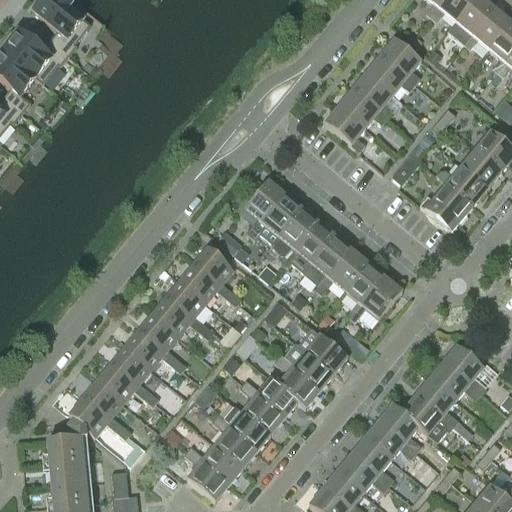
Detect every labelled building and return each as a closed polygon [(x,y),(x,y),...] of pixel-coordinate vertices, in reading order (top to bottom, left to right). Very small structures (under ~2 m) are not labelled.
[(51,0),(44,0),(31,16),(55,37),(48,46),(67,62),(75,51),(73,50),(89,31),(67,13),(69,11),(57,1),(55,3),(51,0)] [(428,23),(447,0),(421,0),(430,7),(423,18),(428,23)] [(474,0),(447,0),(428,23),(432,26),(442,18),(453,26),(474,0)] [(492,14),(475,0),(474,0),(453,26),(445,36),(456,46),(462,51),(492,14)] [(509,28),(492,14),(462,51),(466,54),(475,45),(487,55),(509,28)] [(511,57),(511,30),(509,28),(487,55),(496,62),(488,73),(494,79),(511,57)] [(9,36),(0,46),(0,49),(2,51),(0,53),(0,54),(34,83),(41,89),(56,70),(58,72),(67,62),(48,46),(40,55),(15,35),(12,39),(9,36)] [(377,63),(411,91),(417,84),(409,77),(417,67),(391,46),(377,63)] [(0,54),(0,86),(9,94),(1,103),(20,119),(29,108),(19,101),(34,83),(0,54)] [(511,57),(494,79),(499,82),(509,73),(511,75),(511,57)] [(377,63),(363,79),(389,101),(398,90),(406,97),(411,91),(377,63)] [(363,79),(350,96),(384,124),(390,117),(381,110),(389,101),(363,79)] [(350,96),(336,112),(362,134),(370,124),(378,131),(384,124),(350,96)] [(0,139),(9,127),(12,129),(20,119),(1,103),(0,104),(0,139)] [(362,134),(336,112),(322,129),(356,158),(362,150),(354,143),(362,134)] [(437,124),(444,130),(452,121),(445,114),(437,124)] [(444,130),(437,124),(428,134),(436,140),(444,130)] [(473,155),(500,177),(511,162),(511,157),(488,137),(473,155)] [(407,159),(415,166),(423,156),(415,150),(407,159)] [(485,195),(500,177),(473,155),(458,173),(485,195)] [(415,166),(407,159),(388,182),(399,191),(418,168),(415,166)] [(470,213),(485,195),(458,173),(444,190),(470,213)] [(242,214),(255,225),(259,228),(281,200),(265,186),(242,214)] [(456,230),(470,213),(444,190),(429,209),(424,204),(418,211),(448,236),(455,228),(456,230)] [(255,225),(249,231),(258,238),(256,240),(269,251),(299,214),(281,200),(259,228),(255,225)] [(299,214),(269,251),(281,261),(276,266),(285,273),(291,266),(282,258),(288,252),(292,256),(315,228),(299,214)] [(332,242),(315,228),(292,256),(288,252),(282,258),(291,266),(297,260),(309,270),(332,242)] [(249,231),(243,238),(252,245),(256,240),(258,238),(249,231)] [(221,238),(219,241),(219,242),(220,244),(221,245),(221,246),(222,247),(222,248),(223,249),(224,250),(224,251),(225,253),(226,254),(226,255),(229,258),(230,258),(233,261),(235,263),(236,264),(237,264),(239,265),(239,266),(240,266),(241,266),(242,265),(242,264),(243,263),(243,262),(245,261),(245,260),(246,259),(246,257),(243,255),(242,254),(241,253),(240,252),(240,251),(239,251),(238,249),(236,246),(234,246),(233,244),(231,242),(230,242),(228,240),(227,239),(226,239),(225,238),(224,237),(224,236),(222,237),(221,238)] [(309,270),(321,280),(326,284),(349,256),(332,242),(309,270)] [(189,271),(235,309),(238,305),(219,289),(230,275),(204,253),(189,271)] [(321,280),(315,286),(323,293),(329,286),(343,298),(366,270),(349,256),(326,284),(321,280)] [(343,298),(354,308),(358,311),(382,283),(366,270),(343,298)] [(189,271),(176,287),(202,309),(213,296),(232,312),(235,309),(189,271)] [(354,308),(349,314),(357,321),(363,314),(376,326),(399,298),(382,283),(358,311),(354,308)] [(315,286),(309,293),(317,300),(323,293),(315,286)] [(176,287),(162,304),(208,342),(211,338),(192,322),(202,309),(176,287)] [(162,304),(148,320),(175,342),(186,329),(205,345),(208,342),(162,304)] [(275,306),(262,322),(272,330),(285,314),(275,306)] [(349,314),(343,321),(351,328),(357,321),(349,314)] [(148,320),(135,337),(181,375),(184,371),(165,355),(175,342),(148,320)] [(235,322),(216,347),(226,355),(245,330),(235,322)] [(295,352),(330,381),(344,364),(302,329),(298,335),(304,340),(295,352)] [(337,338),(337,340),(337,342),(337,341),(338,342),(339,342),(339,343),(341,345),(341,346),(342,346),(342,350),(343,350),(343,351),(345,352),(346,354),(347,355),(348,356),(349,356),(350,358),(351,358),(352,359),(353,359),(354,361),(357,363),(359,364),(360,363),(362,361),(362,360),(364,359),(364,358),(365,357),(366,356),(367,354),(367,353),(363,350),(362,350),(361,348),(360,347),(359,347),(358,346),(357,345),(356,345),(355,344),(354,344),(351,340),(348,339),(347,338),(345,337),(345,336),(344,336),(344,335),(342,334),(340,334),(339,336),(338,337),(337,338)] [(181,375),(135,337),(121,353),(148,376),(157,364),(177,380),(181,375)] [(277,359),(270,367),(277,373),(285,365),(291,370),(289,374),(317,397),(330,381),(295,352),(292,349),(281,362),(277,359)] [(438,368),(477,400),(483,392),(471,383),(480,373),(453,350),(438,368)] [(107,370),(153,408),(156,405),(137,389),(148,376),(121,353),(107,370)] [(295,409),(302,415),(317,397),(289,374),(291,370),(285,365),(277,373),(284,379),(275,389),(275,390),(296,408),(295,409)] [(438,368),(425,384),(452,407),(460,397),(472,406),(477,400),(438,368)] [(94,387),(120,409),(130,397),(149,413),(153,408),(107,370),(94,387)] [(282,424),(295,409),(296,408),(275,390),(275,389),(269,384),(258,397),(255,402),(282,424)] [(425,384),(411,401),(449,433),(450,432),(466,445),(471,439),(444,417),(452,407),(425,384)] [(250,391),(243,385),(236,393),(243,399),(250,391)] [(80,403),(126,441),(128,438),(109,423),(120,409),(94,387),(80,403)] [(240,418),(268,442),(282,424),(255,402),(258,397),(250,391),(243,399),(251,406),(241,417),(240,418)] [(449,433),(411,401),(397,417),(425,440),(436,449),(449,433)] [(511,405),(506,401),(498,410),(506,417),(511,409),(511,405)] [(66,420),(93,442),(103,429),(122,445),(126,441),(80,403),(66,420)] [(388,410),(374,426),(413,458),(418,452),(407,443),(414,433),(424,441),(425,440),(397,417),(388,410)] [(233,411),(222,425),(230,431),(226,436),(253,459),(268,442),(240,418),(241,417),(233,411)] [(215,419),(208,427),(215,433),(222,425),(215,419)] [(93,442),(66,420),(71,425),(64,433),(65,445),(44,447),(49,511),(90,511),(83,435),(92,443),(93,442)] [(212,452),(240,475),(253,459),(226,436),(230,431),(222,425),(215,433),(223,439),(212,452)] [(374,426),(361,443),(388,466),(396,456),(407,465),(413,458),(374,426)] [(511,438),(511,427),(511,426),(502,438),(508,443),(511,438)] [(361,443),(347,459),(385,491),(390,486),(379,476),(388,466),(361,443)] [(483,461),(489,466),(498,456),(491,450),(483,461)] [(188,452),(181,460),(188,466),(195,458),(188,452)] [(212,452),(202,464),(199,468),(226,492),(240,475),(212,452)] [(199,468),(202,464),(195,458),(188,466),(196,472),(185,485),(212,508),(226,492),(199,468)] [(347,459),(333,476),(360,499),(368,489),(380,499),(385,491),(347,459)] [(461,460),(456,465),(464,472),(469,466),(461,460)] [(489,466),(483,461),(474,471),(481,477),(489,466)] [(443,483),(450,489),(458,479),(451,473),(443,483)] [(126,501),(124,476),(109,477),(111,503),(109,503),(109,511),(135,511),(134,501),(126,501)] [(333,476),(319,493),(342,511),(354,511),(351,510),(360,499),(333,476)] [(511,511),(511,484),(508,481),(494,497),(502,504),(510,511),(511,511)] [(450,489),(443,483),(434,494),(441,500),(450,489)] [(478,511),(510,511),(502,504),(494,497),(487,491),(473,508),(478,511)] [(342,511),(319,493),(305,510),(307,511),(342,511)]
